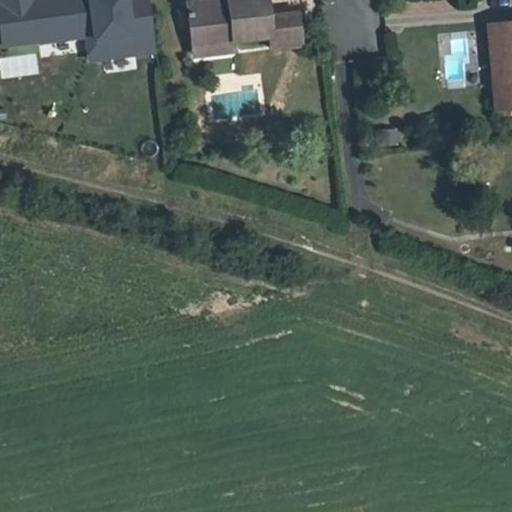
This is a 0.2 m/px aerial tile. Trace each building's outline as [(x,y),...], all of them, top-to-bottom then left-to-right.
[(0,0),(0,47),(78,37),(73,0),(0,0)] [(85,0),(91,41),(108,39),(110,58),(155,53),(148,0),(85,0)] [(183,0),(190,47),(231,43),(230,37),(266,34),(266,44),(297,41),(293,9),(264,11),(262,0),(183,0)] [(511,23),(506,24),(511,76),(494,78),(497,109),(511,108),(511,23)] [(489,26),(494,78),(511,76),(506,24),(489,26)] [(232,55),(231,43),(190,47),(191,59),(232,55)]
